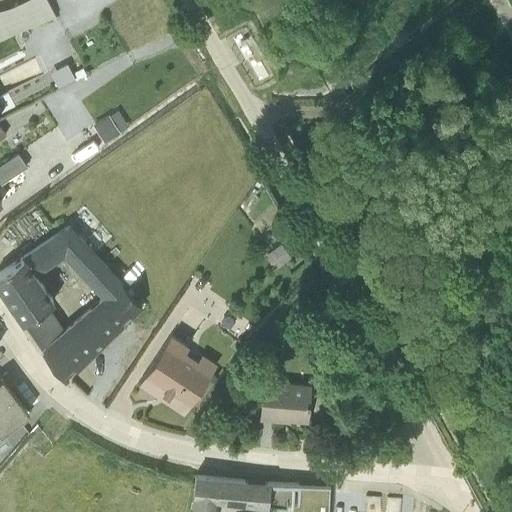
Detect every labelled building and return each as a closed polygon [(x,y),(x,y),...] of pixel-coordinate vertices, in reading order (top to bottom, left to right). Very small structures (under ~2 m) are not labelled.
[(0,0),(0,45),(55,18),(46,0),(23,0),(0,11),(0,0)] [(67,68),(50,77),(57,90),(75,82),(67,68)] [(108,119),(92,130),(104,148),(119,138),(108,119)] [(0,171),(0,208),(2,207),(0,203),(0,188),(26,171),(18,159),(0,171)] [(251,198),(243,210),(250,216),(259,203),(251,198)] [(121,289),(122,287),(69,228),(21,261),(22,263),(0,277),(0,292),(42,355),(41,355),(64,385),(139,310),(121,289)] [(264,260),(275,274),(290,263),(281,251),(276,251),(264,260)] [(186,413),(217,367),(202,357),(197,364),(186,355),(189,350),(171,339),(139,387),(157,398),(159,395),(186,413)] [(310,384),(264,381),(259,420),(289,424),(289,421),(307,423),(310,384)] [(0,440),(19,426),(28,418),(1,387),(0,387),(0,440)] [(328,511),(330,488),(195,480),(188,511),(214,511),(216,505),(272,511),(328,511)]
